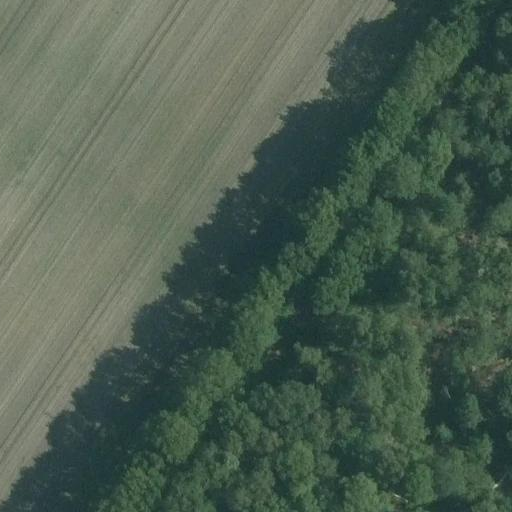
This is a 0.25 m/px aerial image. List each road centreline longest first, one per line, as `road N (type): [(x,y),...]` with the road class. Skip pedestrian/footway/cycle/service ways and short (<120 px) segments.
road 1 (track): [(511,7),(240,405)]
road 2 (track): [(240,405),(167,511)]
